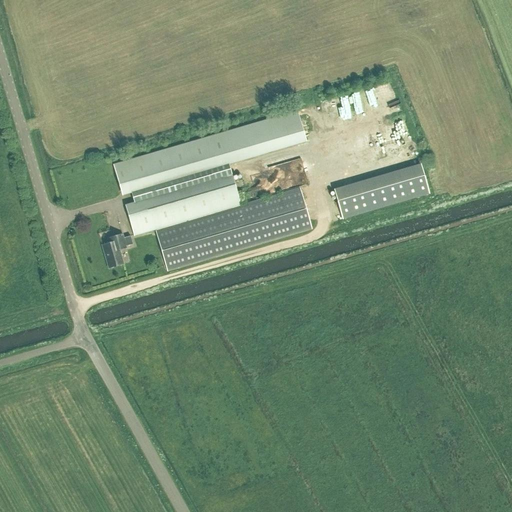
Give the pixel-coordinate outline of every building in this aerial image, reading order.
[(372,85),(374,97),(397,92),(394,81),(372,85)] [(332,106),(320,108),(322,118),(334,115),(332,106)] [(122,196),(131,193),(134,202),(125,205),(127,213),(134,236),(156,230),(156,231),(155,232),(167,271),(311,228),(300,189),(241,207),(229,165),(306,142),(304,134),(297,111),(113,165),(120,188),(122,196)] [(398,130),(410,126),(407,118),(395,122),(398,130)] [(420,167),(333,193),(340,219),(428,194),(420,167)] [(119,250),(126,248),(125,246),(132,244),(130,236),(123,238),(122,235),(108,239),(110,243),(102,246),(108,269),(123,265),(119,250)]
